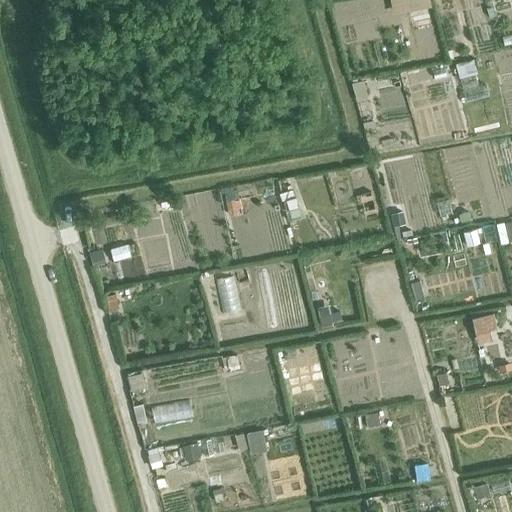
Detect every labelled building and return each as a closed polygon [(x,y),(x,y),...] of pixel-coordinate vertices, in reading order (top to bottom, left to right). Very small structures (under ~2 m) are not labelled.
[(363,77),(351,81),(356,98),(368,95),(363,77)] [(296,194),(282,199),(288,217),(302,213),(296,194)] [(240,198),(227,200),(229,213),(243,211),(240,198)] [(458,215),(461,221),(471,218),(468,211),(458,215)] [(406,213),(392,215),(396,231),(409,229),(406,213)] [(511,220),(503,222),(505,233),(511,231),(511,220)] [(495,223),(472,227),(477,257),(500,253),(495,223)] [(114,237),(118,251),(139,245),(135,231),(114,237)] [(100,248),(87,252),(91,265),(103,261),(100,248)] [(222,287),(232,287),(232,270),(221,270),(222,287)] [(418,279),(410,281),(415,299),(423,297),(418,279)] [(115,294),(106,296),(109,310),(119,308),(115,294)] [(328,304),(317,306),(321,324),(331,322),(328,304)] [(493,312),(472,316),(475,332),(496,327),(493,312)] [(285,350),(276,352),(278,362),(287,360),(285,350)] [(236,353),(226,356),(228,369),(239,367),(236,353)] [(174,363),(159,364),(160,378),(174,377),(174,363)] [(445,370),(436,372),(438,384),(448,382),(445,370)] [(142,403),(133,406),(138,425),(147,422),(142,403)] [(377,411),(365,414),(368,426),(379,423),(377,411)] [(262,430),(246,433),(250,452),(267,449),(262,430)] [(243,432),(235,434),(239,448),(247,446),(243,432)] [(197,442),(183,445),(186,460),(200,457),(197,442)] [(158,451),(148,454),(151,467),(162,464),(158,451)] [(181,453),(167,456),(168,463),(183,460),(181,453)] [(437,454),(423,454),(423,470),(438,469),(437,454)] [(485,483),(473,486),(476,498),(488,494),(485,483)]
